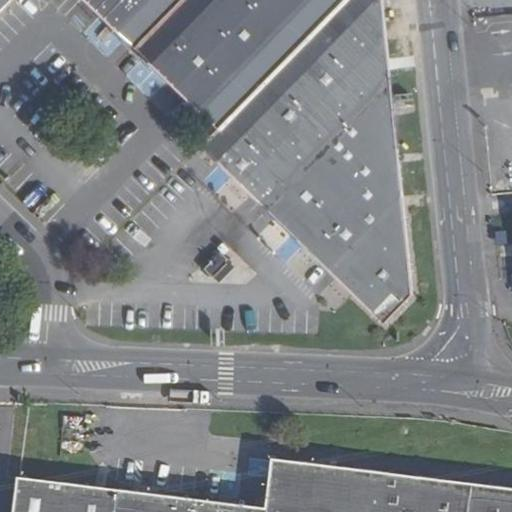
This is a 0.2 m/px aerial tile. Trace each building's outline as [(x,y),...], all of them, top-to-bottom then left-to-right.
[(0,0),(0,12),(11,0),(0,0)] [(96,0),(139,42),(221,124),(348,0),(96,0)] [(386,0),(348,0),(221,124),(204,140),(239,175),(339,275),(356,291),(387,322),(418,296),(395,59),(386,0)] [(220,253),(204,270),(211,277),(215,276),(227,265),(227,260),(220,253)] [(511,511),(511,478),(269,438),(266,485),(15,474),(10,511),(511,511)]
